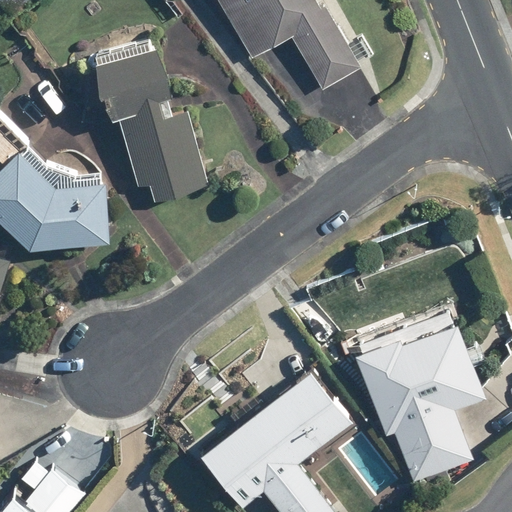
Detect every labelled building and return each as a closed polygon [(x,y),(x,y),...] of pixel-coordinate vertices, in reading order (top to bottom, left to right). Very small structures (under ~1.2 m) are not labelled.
[(228,0),(257,52),(298,30),(327,84),(367,62),(332,0),(228,0)] [(213,178),(194,103),(172,108),(168,92),(181,89),(180,61),(167,35),(111,49),(105,50),(119,110),(126,108),(143,180),(155,177),(159,194),(183,190),(213,178)] [(30,138),(0,165),(0,197),(39,239),(116,235),(114,172),(64,174),(30,138)] [(0,303),(18,253),(0,246),(0,303)] [(494,388),(468,310),(412,332),(409,325),(365,342),(393,426),(401,423),(420,474),(481,451),(462,400),(494,388)] [(320,359),(210,442),(250,497),(270,482),(293,511),(347,511),(304,456),(360,413),(320,359)] [(0,511),(71,511),(92,487),(59,459),(55,464),(42,453),(26,472),(39,482),(36,486),(26,477),(0,509),(0,511)]
